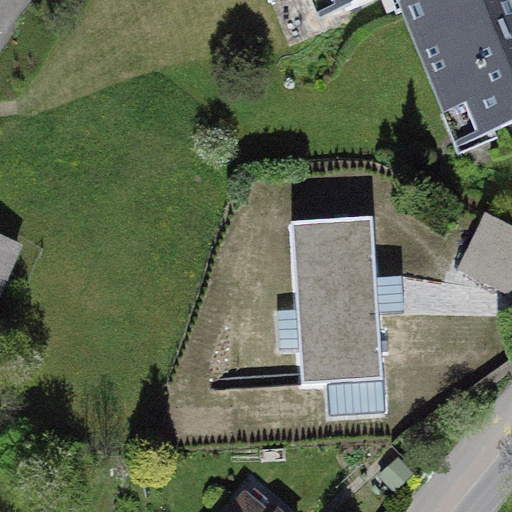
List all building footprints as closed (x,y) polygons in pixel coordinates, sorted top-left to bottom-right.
[(381,12),(410,0),(271,0),(292,49),(381,12)] [(511,0),(410,0),(381,12),(447,172),(511,145),(511,0)] [(511,229),(485,217),(458,270),(511,296),(511,229)] [(357,240),(277,243),(283,393),(363,389),(357,240)] [(0,241),(0,289),(17,249),(0,241)] [(271,511),(251,495),(236,511),(271,511)]
